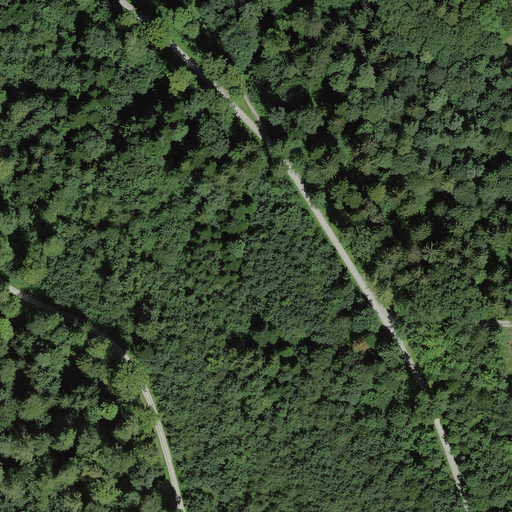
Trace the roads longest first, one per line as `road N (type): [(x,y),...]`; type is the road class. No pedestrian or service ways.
road 1 (track): [(469,511),(389,324),(308,195),(254,121),(121,0)]
road 2 (track): [(182,511),(156,415),(133,370),(0,271)]
road 3 (track): [(254,121),(257,65),(284,10),(345,2),(373,11)]
road 4 (track): [(254,121),(193,0)]
road 5 (track): [(389,324),(511,322)]
